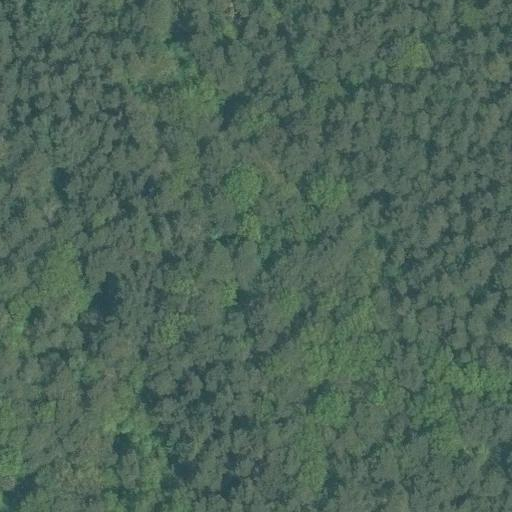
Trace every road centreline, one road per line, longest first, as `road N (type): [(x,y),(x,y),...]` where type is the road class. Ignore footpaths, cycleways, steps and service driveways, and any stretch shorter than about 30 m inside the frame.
road 1 (track): [(0,331),(129,230),(511,26)]
road 2 (track): [(267,0),(320,128)]
